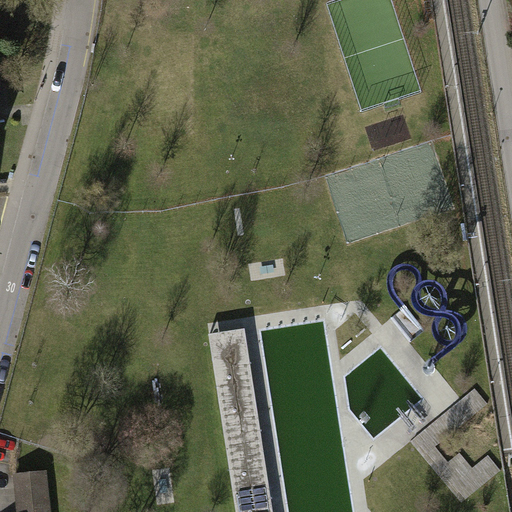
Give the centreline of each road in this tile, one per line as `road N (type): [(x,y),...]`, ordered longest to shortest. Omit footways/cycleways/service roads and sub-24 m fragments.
road 1 (residential): [(0,341),(83,0)]
road 2 (residential): [(493,0),(511,126)]
